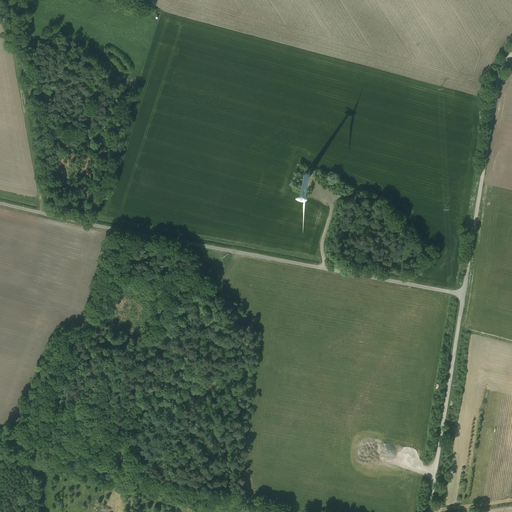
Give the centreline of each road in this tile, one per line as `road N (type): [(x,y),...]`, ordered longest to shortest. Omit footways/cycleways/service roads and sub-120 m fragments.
road 1 (unclassified): [(464,290),(0,199)]
road 2 (unclassified): [(464,290),(497,76),(511,52)]
road 3 (unclassified): [(429,511),(464,290)]
